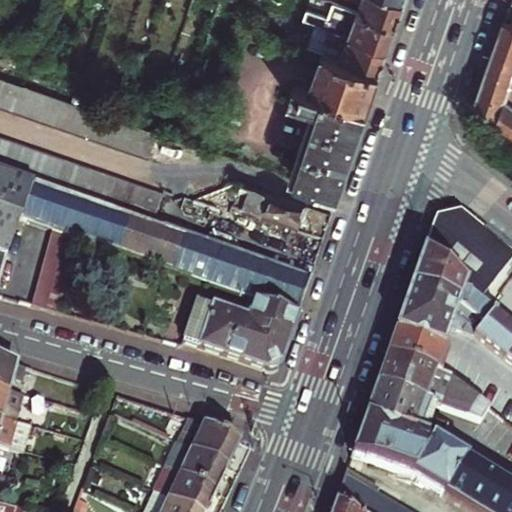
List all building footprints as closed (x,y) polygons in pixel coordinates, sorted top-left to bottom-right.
[(62,0),(46,0),(28,53),(42,58),(62,0)] [(358,0),(359,0),(355,12),(396,26),(402,10),(404,3),(396,0),(358,0)] [(396,26),(355,12),(333,4),(328,18),(307,11),(303,21),(324,28),(388,50),(393,36),(396,26)] [(511,136),(511,22),(502,19),(495,42),(487,64),(479,86),(472,109),(496,117),(495,123),(511,136)] [(345,49),(341,59),(381,73),(385,58),(388,50),(324,28),(320,40),(345,49)] [(323,53),(311,90),(368,109),(373,97),(381,73),(341,59),(323,53)] [(0,75),(0,99),(151,153),(155,141),(158,132),(0,75)] [(364,123),(368,109),(311,90),(295,84),(291,99),(322,110),(297,181),(309,185),(339,196),(347,171),(364,123)] [(0,99),(0,105),(148,158),(151,153),(0,99)] [(0,172),(32,184),(155,227),(163,202),(0,144),(0,172)] [(32,184),(0,172),(0,255),(9,258),(20,223),(32,184)] [(155,227),(32,184),(20,223),(39,230),(54,235),(80,244),(172,276),(185,237),(155,227)] [(302,207),(242,185),(237,198),(246,201),(241,214),(247,216),(299,234),(303,222),(307,209),(302,207)] [(241,214),(198,199),(185,237),(234,254),(241,236),(247,216),(241,214)] [(511,252),(461,214),(435,220),(423,254),(480,299),(511,257),(511,252)] [(54,235),(32,310),(46,314),(59,317),(80,244),(54,235)] [(234,254),(185,237),(172,276),(204,287),(297,319),(304,297),(310,281),(234,254)] [(412,288),(459,307),(484,323),(494,310),(480,299),(423,254),(418,271),(412,288)] [(0,289),(9,258),(0,255),(0,289)] [(297,319),(204,287),(182,346),(269,375),(273,374),(277,372),(280,367),(297,319)] [(459,307),(412,288),(404,311),(396,334),(443,351),(452,327),(475,334),(484,323),(459,307)] [(484,323),(475,334),(511,363),(511,324),(494,310),(484,323)] [(441,377),(448,357),(446,353),(447,352),(443,351),(396,334),(392,346),(388,358),(441,377)] [(383,373),(377,388),(435,409),(480,426),(491,415),(450,380),(441,377),(388,358),(383,373)] [(15,367),(0,362),(0,391),(7,394),(11,380),(15,367)] [(15,367),(11,380),(21,382),(25,370),(15,367)] [(435,409),(377,388),(371,406),(367,420),(440,449),(445,433),(429,425),(435,409)] [(0,420),(16,425),(23,398),(7,394),(0,391),(0,420)] [(0,420),(0,447),(9,450),(16,425),(0,420)] [(511,511),(511,492),(440,449),(367,420),(357,448),(347,477),(408,511),(438,511),(445,500),(464,511),(511,511)] [(188,423),(177,446),(228,470),(235,455),(240,445),(200,426),(188,423)] [(30,429),(16,425),(9,450),(22,454),(30,429)] [(177,446),(165,471),(216,495),(223,480),(228,470),(177,446)] [(216,495),(165,471),(153,497),(187,511),(208,511),(212,503),(216,495)] [(408,511),(347,477),(342,491),(338,502),(355,511),(408,511)] [(187,511),(153,497),(145,511),(187,511)] [(355,511),(338,502),(335,511),(355,511)]
